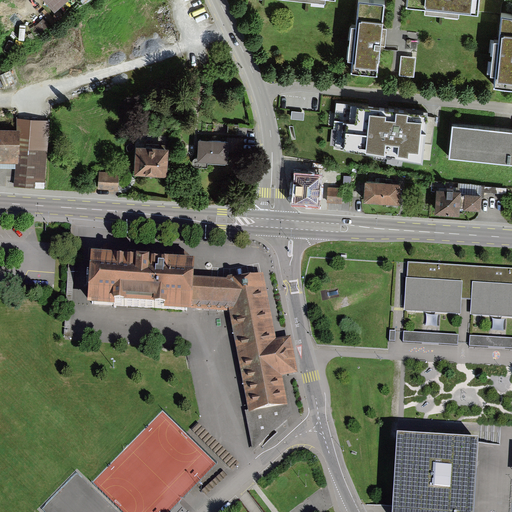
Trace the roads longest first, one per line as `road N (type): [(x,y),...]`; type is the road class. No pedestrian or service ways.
road 1 (primary): [(0,204),(272,222)]
road 2 (track): [(0,98),(27,99),(232,28)]
road 3 (residential): [(218,0),(260,91),(272,222)]
road 4 (primary): [(289,223),(511,237)]
road 5 (unknown): [(304,348),(511,355)]
road 6 (residential): [(289,223),(291,282),(321,427)]
road 7 (residential): [(321,427),(293,437),(206,511)]
